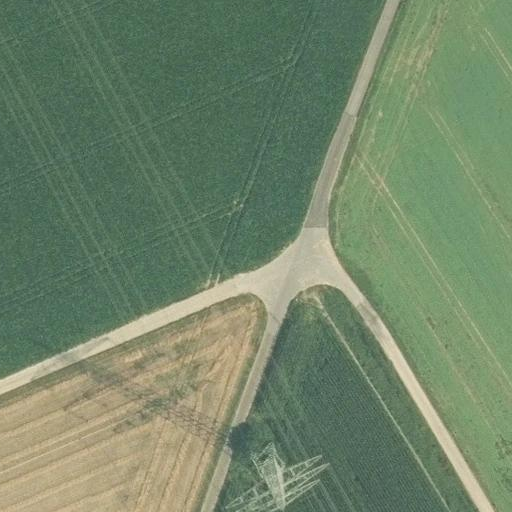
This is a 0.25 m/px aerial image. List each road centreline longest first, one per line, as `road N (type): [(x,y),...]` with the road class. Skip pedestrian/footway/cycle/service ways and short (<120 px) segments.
road 1 (track): [(300,261),(0,390)]
road 2 (track): [(492,511),(378,325),(336,271),(300,261)]
road 3 (track): [(396,0),(300,261)]
road 4 (track): [(300,261),(211,511)]
